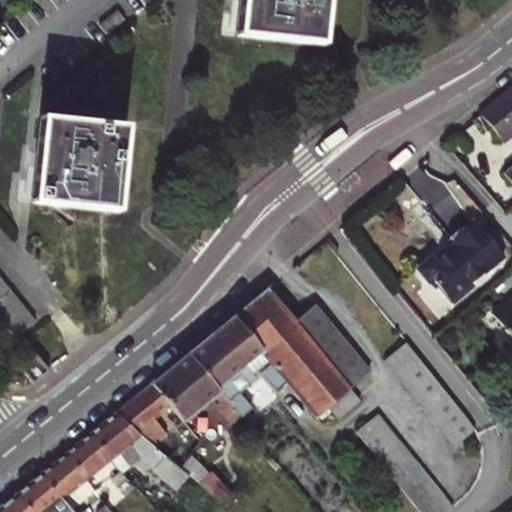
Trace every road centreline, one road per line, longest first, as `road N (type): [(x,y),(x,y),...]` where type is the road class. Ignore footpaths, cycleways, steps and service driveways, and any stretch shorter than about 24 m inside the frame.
road 1 (primary): [(511,39),(351,139),(260,219),(166,323),(16,445)]
road 2 (unknown): [(421,97),(511,218)]
